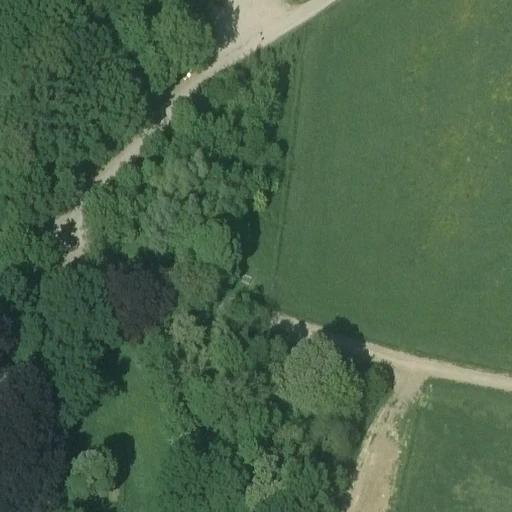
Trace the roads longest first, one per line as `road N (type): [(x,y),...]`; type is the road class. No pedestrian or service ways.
road 1 (track): [(91,269),(358,352),(511,386)]
road 2 (track): [(210,77),(29,248)]
road 3 (unclassified): [(323,0),(210,77)]
